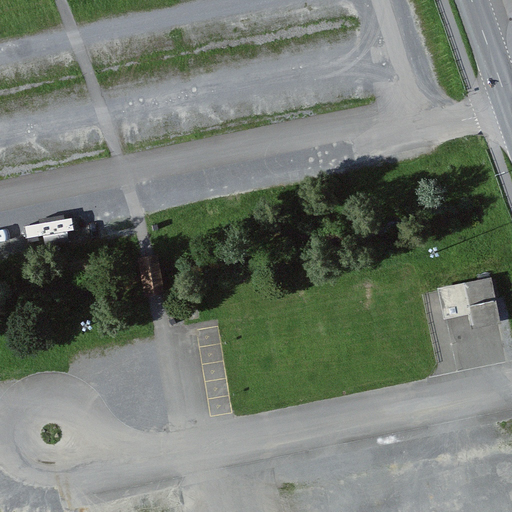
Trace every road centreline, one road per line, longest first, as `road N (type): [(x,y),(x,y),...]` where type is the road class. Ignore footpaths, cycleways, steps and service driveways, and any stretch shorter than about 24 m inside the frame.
road 1 (track): [(0,223),(510,110)]
road 2 (primary): [(471,0),(511,114)]
